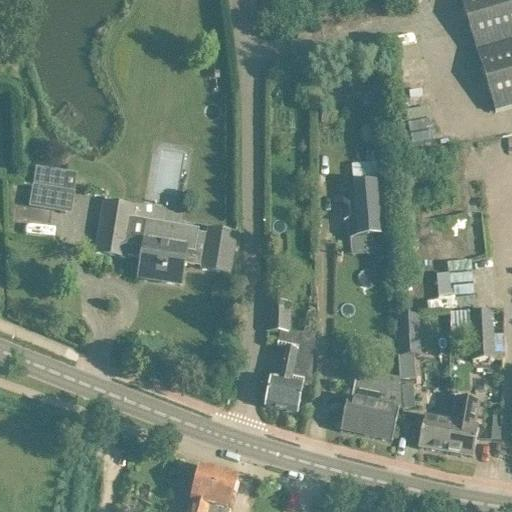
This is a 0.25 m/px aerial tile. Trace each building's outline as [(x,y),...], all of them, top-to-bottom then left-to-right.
[(511,0),(464,0),(495,113),(511,108),(511,0)] [(409,143),(432,138),(428,119),(405,124),(409,143)] [(66,173),(64,173),(35,168),(35,171),(34,174),(33,183),(33,186),(63,191),(66,173)] [(297,187),(306,186),(306,175),(297,175),(297,187)] [(347,186),(351,240),(386,237),(382,183),(347,186)] [(134,209),(125,207),(104,204),(95,253),(103,255),(125,258),(126,255),(142,257),(139,272),(162,276),(161,282),(180,285),(183,270),(186,252),(195,254),(199,230),(175,226),(172,248),(167,247),(143,243),(146,221),(132,219),(134,209)] [(231,277),(238,234),(207,229),(200,272),(231,277)] [(472,262),(445,263),(445,274),(434,275),(436,310),(474,308),(472,262)] [(289,334),(290,305),(282,304),(282,293),(285,293),(285,292),(268,291),(267,333),(289,334)] [(488,322),(488,313),(469,313),(471,362),(494,361),(491,322),(488,322)] [(419,316),(395,317),(397,357),(421,356),(419,316)] [(297,415),(303,386),(312,388),(312,351),(297,348),(296,352),(283,349),(277,380),(271,379),(265,408),(297,415)] [(347,400),(340,433),(392,444),(399,411),(402,411),(401,383),(383,379),(380,391),(357,386),(353,401),(347,400)] [(451,423),(445,454),(472,459),(478,428),(476,427),(480,404),(454,399),(450,423),(451,423)] [(451,423),(450,423),(424,418),(418,449),(445,454),(451,423)] [(200,469),(195,488),(188,511),(209,511),(219,474),(200,469)] [(228,511),(237,478),(219,474),(209,511),(228,511)]
